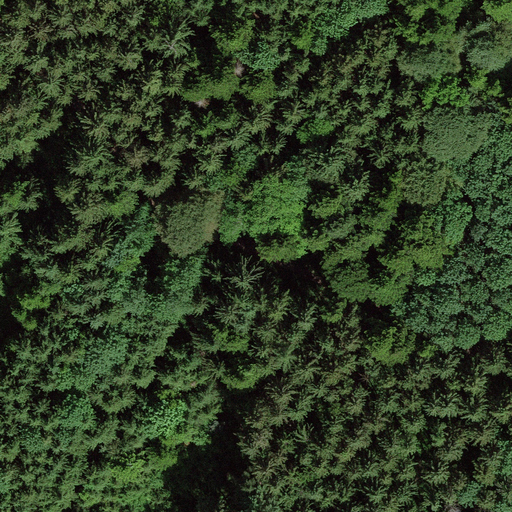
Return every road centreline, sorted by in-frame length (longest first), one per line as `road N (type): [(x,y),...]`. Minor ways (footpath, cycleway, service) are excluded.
road 1 (track): [(156,188),(511,365)]
road 2 (track): [(156,188),(81,102),(0,28)]
